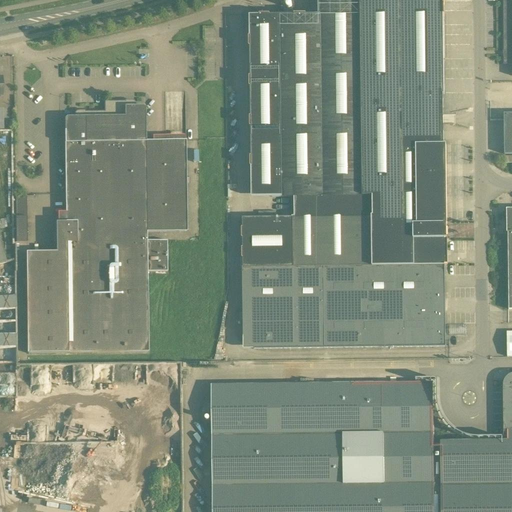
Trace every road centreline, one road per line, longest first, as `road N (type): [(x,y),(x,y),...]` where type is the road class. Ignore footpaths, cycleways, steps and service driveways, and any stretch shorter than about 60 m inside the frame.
road 1 (unclassified): [(12,30),(18,49),(36,57),(249,0)]
road 2 (unclassified): [(484,182),(482,0)]
road 3 (unclassified): [(485,340),(484,182)]
road 4 (secondary): [(12,30),(138,0)]
